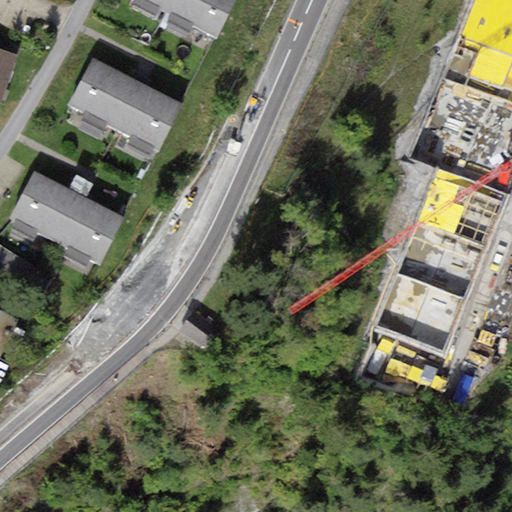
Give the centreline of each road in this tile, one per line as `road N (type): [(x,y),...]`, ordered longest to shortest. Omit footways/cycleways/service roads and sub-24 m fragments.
road 1 (primary): [(0,449),(124,341),(184,276),(311,0)]
road 2 (residential): [(86,0),(0,145)]
